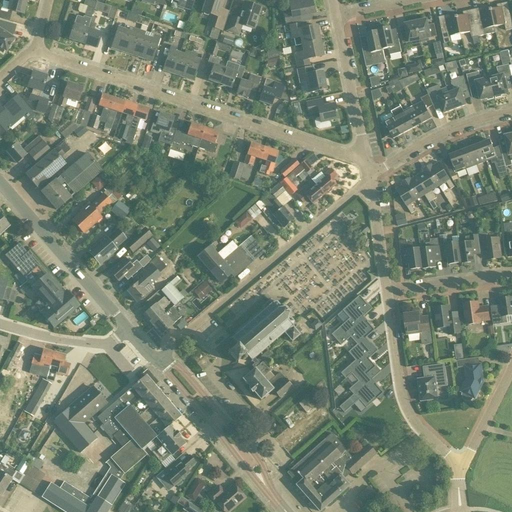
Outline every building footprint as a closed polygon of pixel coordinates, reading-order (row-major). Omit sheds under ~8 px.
[(23,14),(26,1),(24,0),(2,0),(2,1),(9,2),(7,10),(23,14)] [(94,8),(96,3),(96,2),(89,0),(84,0),(83,5),(80,4),(78,10),(79,12),(85,14),(84,17),(91,19),(94,8)] [(171,0),(178,2),(177,5),(191,10),(194,0),(171,0)] [(205,0),(202,12),(210,15),(206,25),(221,31),(227,12),(220,10),(223,0),(222,0),(205,0)] [(299,16),(314,13),(311,0),(298,0),(289,2),(292,15),(284,16),(286,25),(301,22),(299,16)] [(254,29),(261,7),(245,2),(239,19),(231,16),(227,31),(238,35),(241,25),(254,29)] [(497,8),(490,10),(494,27),(504,25),(506,30),(511,29),(511,24),(507,2),(496,5),(497,8)] [(98,4),(96,3),(94,8),(97,9),(96,11),(104,14),(107,6),(98,3),(98,4)] [(107,17),(114,19),(117,9),(111,7),(107,17)] [(495,33),(494,27),(490,10),(484,11),(483,7),(473,10),(478,36),(495,33)] [(463,15),(456,17),(460,34),(470,32),(471,38),(478,36),(473,10),(462,12),(463,15)] [(125,20),(141,25),(144,18),(128,12),(125,20)] [(450,36),(460,34),(456,17),(450,18),(449,15),(438,17),(444,44),(451,42),(450,36)] [(150,20),(144,18),(141,25),(147,27),(150,20)] [(434,24),(428,25),(427,19),(416,22),(420,42),(426,41),(428,38),(437,37),(434,24)] [(0,51),(2,53),(4,50),(6,51),(14,39),(5,33),(6,31),(10,32),(12,25),(0,21),(0,51)] [(75,23),(74,24),(69,39),(82,44),(87,29),(81,27),(81,25),(81,23),(80,22),(78,21),(76,22),(75,23)] [(88,29),(87,29),(82,44),(96,48),(101,33),(93,31),(96,24),(90,22),(88,29)] [(413,48),(421,46),(420,42),(416,22),(405,24),(406,30),(400,31),(403,44),(412,42),(413,48)] [(301,37),(303,45),(320,41),(317,26),(301,29),(300,23),(288,26),(291,39),(301,37)] [(111,48),(131,55),(140,30),(134,28),(132,32),(118,27),(111,48)] [(390,27),(378,30),(382,51),(383,51),(382,49),(388,48),(389,53),(395,52),(395,54),(401,52),(398,39),(392,40),(390,27)] [(146,32),(140,30),(131,55),(142,59),(149,37),(145,36),(146,32)] [(367,34),(369,46),(364,47),(366,61),(373,59),(372,58),(377,57),(376,52),(382,51),(378,30),(378,31),(367,34)] [(153,38),(149,37),(142,59),(152,62),(161,37),(154,35),(153,38)] [(323,56),(320,41),(303,45),(304,52),(294,54),(297,68),(309,65),(308,59),(323,56)] [(162,70),(172,74),(180,52),(176,51),(177,48),(170,46),(162,70)] [(511,49),(501,53),(504,64),(511,62),(511,49)] [(268,59),(280,56),(278,50),(266,52),(268,59)] [(172,74),(183,77),(191,53),(185,51),(184,54),(180,52),(172,74)] [(197,55),(191,53),(183,77),(193,81),(200,60),(196,58),(197,55)] [(207,81),(219,85),(225,69),(218,66),(220,60),(210,56),(204,72),(210,74),(207,81)] [(279,58),(267,60),(266,68),(280,64),(279,58)] [(227,62),(225,69),(219,85),(231,89),(233,82),(239,84),(244,68),(227,62)] [(399,70),(402,79),(422,72),(419,63),(399,70)] [(498,76),(490,78),(494,97),(508,93),(505,79),(511,77),(509,64),(496,67),(498,76)] [(437,65),(425,72),(428,78),(441,72),(437,65)] [(308,93),(326,89),(322,71),(312,74),(310,67),(297,69),(300,83),(306,82),(308,93)] [(44,113),(49,100),(39,97),(41,91),(42,91),(47,76),(33,71),(28,87),(33,89),(32,94),(30,94),(28,101),(38,104),(36,110),(44,113)] [(480,100),(494,97),(490,78),(481,80),(479,72),(466,75),(469,87),(477,85),(480,100)] [(399,78),(390,82),(394,92),(422,81),(419,74),(400,81),(399,78)] [(257,90),(260,78),(250,75),(247,82),(241,80),(236,94),(247,98),(251,88),(257,90)] [(381,76),(371,78),(373,87),(383,85),(381,76)] [(454,91),(449,93),(455,109),(466,105),(464,99),(462,94),(468,91),(463,76),(450,81),(454,91)] [(288,102),(284,86),(285,85),(274,82),(271,90),(263,87),(258,102),(271,106),(274,98),(280,100),(280,99),(288,102)] [(78,102),(82,88),(68,83),(63,97),(60,96),(57,106),(64,108),(67,98),(78,102)] [(443,114),(455,109),(449,93),(443,95),(439,85),(426,90),(428,94),(433,105),(439,103),(443,114)] [(375,99),(383,97),(381,89),(373,92),(375,99)] [(99,122),(105,124),(114,98),(102,94),(98,106),(104,108),(100,118),(93,115),(89,127),(96,130),(99,122)] [(422,102),(413,107),(422,123),(432,118),(427,109),(433,105),(428,94),(420,99),(422,102)] [(26,118),(33,112),(18,95),(3,108),(0,104),(0,125),(5,131),(23,115),(26,118)] [(85,128),(96,99),(89,96),(84,111),(79,109),(74,124),(66,121),(59,128),(56,125),(54,126),(65,139),(79,126),(85,128)] [(125,102),(114,98),(105,124),(104,128),(102,132),(109,134),(110,130),(116,112),(121,113),(125,102)] [(318,112),(319,117),(316,118),(314,121),(315,128),(318,130),(331,127),(329,121),(337,119),(334,103),(323,106),(322,99),(306,103),(309,114),(318,112)] [(126,141),(127,137),(137,106),(125,102),(121,113),(127,115),(125,122),(122,121),(117,138),(126,141)] [(51,123),(57,105),(52,104),(46,122),(51,123)] [(134,129),(136,123),(137,119),(145,121),(149,110),(137,106),(127,137),(132,138),(135,129),(134,129)] [(391,112),(394,117),(399,126),(403,134),(413,129),(404,112),(403,112),(401,106),(391,112)] [(413,107),(404,112),(413,129),(422,123),(413,107)] [(163,136),(162,141),(158,151),(160,152),(159,155),(166,157),(167,154),(168,154),(171,145),(169,144),(171,139),(172,139),(175,130),(170,128),(174,118),(159,113),(157,122),(153,121),(150,132),(153,133),(160,135),(163,136)] [(393,139),(403,134),(399,126),(394,117),(382,123),(385,138),(391,135),(393,139)] [(180,142),(198,148),(204,128),(191,124),(187,135),(180,132),(180,131),(175,130),(172,139),(172,142),(179,144),(180,142)] [(83,139),(86,130),(78,128),(75,136),(83,139)] [(214,154),(215,152),(217,145),(215,144),(218,133),(204,128),(198,148),(214,154)] [(511,165),(511,162),(511,161),(511,134),(505,136),(506,139),(508,148),(501,149),(504,159),(506,167),(511,165)] [(145,135),(143,147),(149,148),(151,137),(145,135)] [(36,163),(51,151),(39,137),(22,151),(16,144),(6,152),(16,163),(28,153),(36,163)] [(490,140),(480,144),(486,162),(491,160),(492,164),(494,163),(500,178),(508,175),(506,167),(504,159),(498,161),(493,148),(490,140)] [(255,157),(261,159),(264,148),(250,143),(244,164),(252,166),(255,157)] [(59,159),(68,151),(62,144),(60,146),(58,148),(57,148),(25,175),(37,188),(64,165),(59,159)] [(480,144),(470,148),(476,165),(486,162),(480,144)] [(268,176),(270,172),(272,173),(278,152),(264,148),(261,159),(267,161),(265,166),(261,165),(259,173),(268,176)] [(470,148),(460,152),(466,169),(476,165),(470,148)] [(170,150),(168,157),(183,161),(185,154),(170,150)] [(456,173),(466,169),(460,152),(449,155),(451,161),(445,164),(451,178),(457,175),(456,173)] [(70,198),(101,171),(86,154),(55,181),(55,180),(41,192),(56,210),(71,198),(70,198)] [(284,178),(299,165),(294,159),(279,172),(284,178)] [(305,160),(300,164),(308,175),(310,173),(309,171),(312,168),(311,166),(305,160)] [(244,165),(233,161),(229,177),(239,180),(240,178),(248,180),(251,171),(243,168),(244,165)] [(431,164),(427,167),(439,186),(446,182),(450,189),(454,187),(439,162),(432,166),(431,164)] [(292,173),(291,173),(295,178),(298,176),(304,171),(300,166),(292,173)] [(432,191),(439,186),(427,167),(423,170),(424,172),(417,176),(433,200),(437,198),(432,191)] [(325,177),(316,185),(324,194),(335,184),(331,179),(336,175),(330,168),(323,175),(325,177)] [(96,184),(101,188),(110,181),(104,171),(100,173),(103,178),(96,184)] [(437,208),(433,200),(417,176),(411,180),(410,178),(406,180),(417,200),(424,195),(433,210),(437,208)] [(287,177),(279,184),(289,195),(290,196),(297,190),(293,184),(287,177)] [(400,195),(411,214),(415,211),(411,204),(417,200),(406,180),(401,183),(402,185),(396,189),(400,195)] [(106,191),(103,194),(90,205),(88,203),(81,209),(83,210),(71,220),(83,233),(101,218),(98,214),(111,203),(107,198),(114,192),(115,193),(119,190),(112,181),(104,189),(106,191)] [(281,206),(276,200),(286,192),(279,183),(269,192),(270,192),(255,204),(260,210),(266,206),(272,214),(283,228),(293,219),(282,206),(281,206)] [(312,204),(324,194),(316,185),(307,192),(305,190),(297,196),(303,202),(308,198),(312,204)] [(494,193),(491,194),(487,195),(490,203),(497,201),(494,193)] [(480,205),(490,203),(487,195),(477,199),(480,205)] [(468,199),(471,208),(479,205),(476,196),(468,199)] [(115,215),(123,221),(131,210),(118,200),(110,211),(115,215)] [(254,205),(246,211),(253,220),(261,213),(254,205)] [(234,222),(240,229),(252,219),(246,213),(234,222)] [(407,224),(405,214),(395,216),(398,227),(407,224)] [(0,234),(9,226),(0,215),(0,234)] [(511,222),(503,224),(504,233),(508,232),(508,237),(511,257),(511,256),(511,222)] [(131,252),(132,254),(152,236),(145,227),(125,245),(131,252)] [(116,250),(115,249),(127,239),(124,236),(125,234),(125,232),(125,230),(123,228),(121,228),(118,228),(116,229),(106,238),(105,236),(99,242),(88,252),(99,265),(116,250)] [(499,238),(487,240),(486,234),(478,235),(480,252),(486,252),(488,260),(501,258),(499,238)] [(442,259),(448,258),(449,264),(462,263),(462,264),(459,242),(453,243),(452,239),(447,239),(446,235),(439,236),(442,259)] [(479,253),(480,252),(478,235),(465,237),(466,241),(465,243),(459,244),(459,242),(462,264),(475,262),(474,255),(480,254),(479,253)] [(430,269),(430,268),(436,267),(435,261),(441,261),(438,238),(430,240),(430,243),(425,243),(426,248),(421,249),(420,248),(423,269),(424,269),(424,270),(425,271),(429,270),(430,269)] [(417,270),(417,269),(423,268),(423,269),(420,248),(413,249),(412,243),(407,243),(407,240),(399,241),(403,265),(409,264),(410,270),(412,270),(412,271),(413,272),(417,271),(417,270)] [(197,256),(210,271),(237,247),(232,241),(216,254),(213,251),(215,248),(212,244),(197,256)] [(245,249),(255,260),(264,252),(254,241),(245,249)] [(18,243),(4,255),(41,298),(34,305),(41,313),(41,314),(53,327),(77,306),(65,292),(63,295),(60,292),(18,243)] [(251,264),(237,247),(210,271),(220,283),(230,274),(234,278),(251,264)] [(151,265),(140,274),(133,281),(136,284),(127,292),(136,302),(152,287),(150,285),(161,276),(159,273),(166,267),(158,258),(151,265)] [(117,281),(132,268),(124,259),(109,272),(117,281)] [(166,297),(165,299),(164,297),(143,315),(144,316),(143,317),(147,321),(148,321),(151,325),(165,314),(161,310),(169,303),(170,302),(174,306),(188,295),(183,289),(179,293),(174,287),(181,281),(177,276),(161,291),(166,297)] [(0,299),(1,300),(1,299),(7,301),(11,291),(11,289),(5,287),(6,281),(0,279),(0,299)] [(194,292),(200,300),(212,291),(205,282),(194,292)] [(8,302),(14,304),(18,293),(12,291),(8,302)] [(507,324),(506,316),(511,315),(511,297),(499,299),(502,324),(507,324)] [(252,361),(254,364),(257,361),(254,358),(259,354),(260,355),(261,354),(260,353),(267,347),(268,348),(269,347),(268,346),(275,340),(276,342),(278,340),(276,339),(283,333),(284,335),(285,334),(291,342),(293,342),(293,341),(300,336),(301,336),(301,334),(300,334),(299,333),(302,331),(297,326),(294,328),(294,327),(292,325),(293,322),(294,322),(294,321),(293,321),(291,319),(292,318),(290,317),(290,319),(287,318),(289,313),(290,313),(290,312),(289,312),(285,308),(286,306),(284,306),(283,307),(278,308),(278,306),(280,306),(280,305),(279,305),(277,303),(277,301),(276,301),(275,302),(272,303),(271,301),(270,302),(271,303),(269,301),(268,301),(263,306),(265,309),(264,309),(263,308),(262,309),(263,310),(256,316),(255,315),(254,316),(255,317),(248,323),(247,322),(246,323),(247,324),(241,330),(239,328),(238,329),(240,331),(232,337),(230,337),(230,339),(232,339),(236,344),(235,345),(236,346),(229,352),(228,350),(227,351),(228,352),(227,354),(228,355),(229,354),(235,361),(234,362),(235,363),(236,362),(237,363),(238,362),(237,361),(240,358),(242,360),(244,360),(246,359),(246,357),(246,356),(250,361),(250,362),(252,362),(252,361)] [(344,324),(336,332),(340,337),(358,322),(367,315),(359,306),(358,306),(354,302),(337,316),(344,324)] [(480,321),(490,320),(488,307),(479,308),(478,302),(464,304),(467,325),(481,323),(480,321)] [(437,329),(447,327),(448,336),(456,335),(457,338),(462,338),(460,318),(451,319),(449,306),(434,308),(437,329)] [(165,314),(151,325),(155,329),(154,330),(159,335),(160,335),(161,335),(173,324),(181,317),(172,307),(165,314)] [(407,335),(420,333),(422,345),(432,344),(430,331),(428,317),(422,318),(422,316),(419,316),(418,311),(415,311),(415,313),(404,315),(407,335)] [(201,329),(208,336),(219,324),(212,318),(201,329)] [(340,337),(331,345),(336,351),(345,343),(352,350),(352,351),(360,344),(369,336),(364,331),(365,330),(358,322),(340,337)] [(13,363),(23,345),(16,342),(11,352),(3,369),(9,372),(7,374),(13,378),(16,373),(21,375),(24,368),(13,363)] [(350,366),(341,374),(346,379),(363,365),(372,356),(365,348),(364,349),(360,344),(352,351),(352,350),(343,358),(350,366)] [(458,360),(465,359),(463,344),(456,345),(458,360)] [(42,370),(48,372),(54,353),(43,350),(41,357),(34,355),(31,367),(42,370)] [(53,382),(55,374),(67,377),(70,365),(63,363),(65,356),(54,353),(48,372),(46,380),(53,382)] [(483,380),(481,364),(469,366),(468,359),(456,361),(457,368),(465,367),(467,380),(461,392),(462,392),(462,396),(463,399),(465,401),(468,402),(471,401),(474,398),(475,399),(482,385),(481,384),(482,380),(483,380)] [(259,364),(258,363),(257,361),(254,364),(251,366),(254,369),(241,379),(249,388),(248,388),(252,393),(253,392),(260,400),(272,390),(279,397),(291,387),(279,372),(274,376),(262,362),(259,364)] [(353,387),(344,395),(348,400),(349,400),(366,385),(375,377),(368,369),(367,369),(363,365),(346,379),(353,387)] [(425,379),(418,380),(421,401),(428,400),(428,402),(436,401),(436,399),(438,399),(436,387),(447,386),(444,365),(425,368),(424,368),(425,379)] [(140,381),(118,401),(97,419),(102,425),(100,427),(111,440),(113,438),(123,448),(106,463),(110,468),(91,499),(64,482),(59,489),(51,483),(41,498),(49,503),(63,511),(107,511),(125,484),(119,481),(124,474),(146,455),(142,449),(156,438),(170,426),(180,417),(145,376),(140,381)] [(33,417),(51,384),(42,379),(24,412),(33,417)] [(343,405),(340,408),(345,413),(353,406),(361,414),(378,399),(373,394),(374,393),(366,385),(349,400),(348,400),(343,405)] [(56,426),(86,461),(103,447),(92,434),(83,423),(106,403),(101,397),(98,394),(97,394),(92,388),(53,422),(56,426)] [(92,433),(96,430),(90,424),(87,426),(92,433)] [(161,463),(170,455),(170,454),(171,455),(185,444),(179,437),(180,437),(176,432),(175,432),(170,426),(156,438),(162,444),(152,453),(161,463)] [(319,511),(320,511),(321,511),(324,511),(326,510),(324,507),(349,485),(340,475),(347,469),(352,475),(362,466),(376,454),(368,444),(352,458),(344,449),(331,434),(326,438),(288,471),(298,483),(295,485),(319,511)] [(163,471),(167,475),(165,476),(173,486),(175,484),(177,486),(182,482),(180,480),(189,473),(186,470),(195,463),(189,456),(178,466),(174,461),(163,471)] [(11,478),(15,472),(16,470),(25,476),(27,472),(31,466),(25,461),(22,459),(17,467),(15,466),(14,469),(6,464),(4,466),(0,464),(0,463),(0,493),(1,495),(11,479),(11,478)] [(38,459),(34,466),(40,470),(44,463),(38,459)] [(197,478),(186,496),(194,501),(205,483),(197,478)] [(224,511),(226,511),(244,497),(233,485),(223,494),(217,487),(206,496),(213,504),(216,502),(224,511)] [(364,507),(365,508),(378,496),(369,486),(356,498),(364,507)] [(181,497),(177,503),(184,508),(187,502),(181,497)] [(119,510),(122,511),(130,511),(134,507),(125,500),(119,510)] [(182,510),(186,511),(203,511),(187,502),(184,508),(182,510)]
